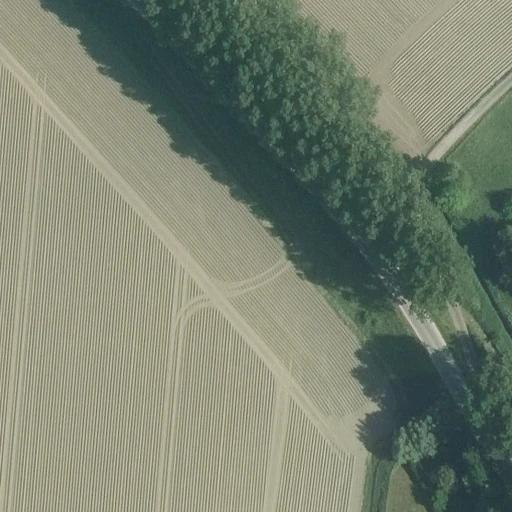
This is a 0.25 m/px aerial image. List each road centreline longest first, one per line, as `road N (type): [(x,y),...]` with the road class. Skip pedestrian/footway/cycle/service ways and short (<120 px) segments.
road 1 (tertiary): [(504,473),(377,259),(137,0)]
road 2 (residential): [(504,473),(485,392),(418,228),(414,192),(432,159),(511,82)]
